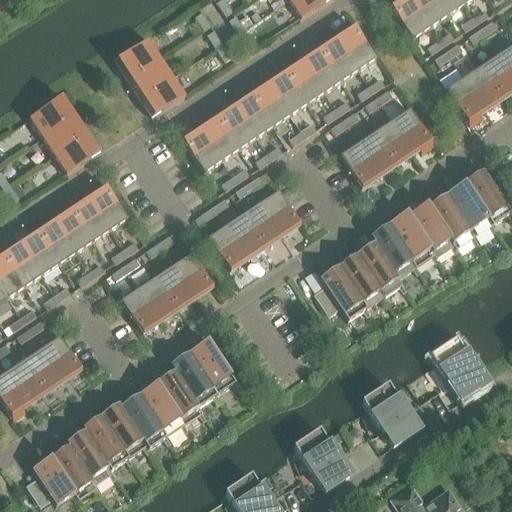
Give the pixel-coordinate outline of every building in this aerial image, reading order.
[(283,0),(284,1),(271,10),(274,14),(287,6),(295,0),(283,0)] [(331,0),(295,0),(287,6),(300,24),(333,2),(331,0)] [(428,33),(406,1),(401,4),(398,0),(387,8),(411,44),(428,33)] [(445,22),(430,0),(407,0),(406,1),(428,33),(445,22)] [(462,11),(454,0),(430,0),(445,22),(462,11)] [(478,0),(454,0),(462,11),(478,0)] [(232,16),(223,2),(216,7),(225,21),(232,16)] [(476,29),(488,21),(483,14),(472,22),(476,29)] [(256,16),(251,20),(254,25),(260,21),(256,16)] [(210,31),(201,17),(194,22),(203,36),(210,31)] [(247,20),(238,26),(244,34),(253,29),(247,20)] [(238,26),(235,21),(228,25),(237,39),(244,34),(238,26)] [(464,37),(476,29),(472,22),(460,30),(464,37)] [(484,40),(495,33),(491,26),(479,34),(484,40)] [(375,64),(365,48),(351,27),(339,35),(342,39),(333,45),(354,78),(375,64)] [(253,48),(244,34),(237,39),(246,52),(253,48)] [(472,48),(484,40),(479,34),(468,42),(472,48)] [(222,49),(213,35),(206,40),(215,54),(222,49)] [(443,51),(454,44),(449,37),(438,45),(443,51)] [(147,45),(114,67),(127,87),(160,65),(147,45)] [(354,78),(333,45),(315,56),(337,89),(354,78)] [(430,59),(443,51),(438,45),(426,53),(430,59)] [(231,62),(222,49),(215,54),(224,67),(231,62)] [(450,63),(461,55),(457,49),(445,56),(450,63)] [(511,50),(496,61),(511,85),(511,50)] [(337,89),(315,56),(299,68),(320,100),(337,89)] [(438,71),(450,63),(445,56),(433,64),(438,71)] [(511,97),(511,85),(496,61),(479,72),(500,105),(511,97)] [(160,65),(127,87),(140,106),(173,83),(160,65)] [(320,100),(299,68),(281,79),(303,112),(320,100)] [(500,105),(479,72),(462,84),(483,116),(500,105)] [(303,112),(281,79),(265,90),(286,123),(303,112)] [(173,83),(140,106),(151,123),(184,101),(173,83)] [(372,98),(384,90),(379,84),(368,91),(372,98)] [(483,116),(462,84),(445,95),(469,131),(480,124),(478,120),(483,116)] [(286,123),(265,90),(248,102),(269,134),(286,123)] [(360,106),(372,98),(368,91),(356,99),(360,106)] [(379,110),(391,102),(387,95),(375,103),(379,110)] [(61,102),(28,124),(40,143),(73,121),(61,102)] [(269,134),(248,102),(231,113),(252,145),(269,134)] [(377,111),(379,110),(375,103),(363,111),(368,118),(377,111)] [(338,120),(350,113),(345,106),(334,114),(338,120)] [(252,145),(231,113),(214,124),(235,157),(252,145)] [(326,128),(338,120),(334,114),(322,122),(326,128)] [(433,151),(418,128),(408,114),(388,128),(410,160),(419,154),(422,158),(433,151)] [(345,132),(357,124),(353,118),(341,126),(345,132)] [(73,121),(40,143),(52,161),(85,139),(73,121)] [(235,157),(214,124),(197,135),(218,168),(235,157)] [(343,134),(345,132),(341,126),(329,134),(334,140),(343,134)] [(410,160),(388,128),(371,139),(393,172),(410,160)] [(304,143),(316,136),(311,129),(300,136),(304,143)] [(218,168),(197,135),(182,145),(203,178),(218,168)] [(292,151),(304,143),(300,136),(288,144),(292,151)] [(98,158),(85,139),(52,161),(65,180),(98,158)] [(393,172),(371,139),(354,150),(376,183),(393,172)] [(376,183),(354,150),(339,161),(360,193),(376,183)] [(270,166),(282,158),(277,151),(266,159),(270,166)] [(258,174),(270,166),(266,159),(254,167),(258,174)] [(236,188),(248,181),(243,174),(232,182),(236,188)] [(9,190),(0,176),(0,191),(2,194),(9,190)] [(511,220),(510,218),(482,176),(462,189),(494,237),(495,236),(491,230),(507,220),(511,226),(511,224),(511,220)] [(250,196),(262,188),(258,181),(246,189),(250,196)] [(224,196),(236,188),(232,182),(220,190),(224,196)] [(238,203),(249,196),(250,196),(246,189),(234,197),(238,203)] [(494,237),(462,189),(444,200),(476,249),(477,248),(473,242),(488,232),(492,238),(494,237)] [(18,203),(9,190),(2,194),(11,208),(18,203)] [(127,224),(105,191),(87,203),(110,235),(127,224)] [(299,229),(277,197),(258,209),(280,242),(299,229)] [(476,249),(444,200),(427,212),(425,209),(424,210),(457,258),(457,257),(455,254),(470,244),(474,250),(476,249)] [(110,235),(87,203),(70,215),(93,247),(110,235)] [(228,210),(224,204),(212,212),(216,218),(228,210)] [(280,242),(258,209),(241,221),(263,253),(280,242)] [(457,258),(424,210),(407,221),(405,218),(404,218),(437,266),(435,263),(450,253),(454,259),(457,258)] [(216,218),(212,212),(200,219),(204,226),(216,218)] [(93,247),(70,215),(53,226),(76,258),(93,247)] [(437,266),(404,218),(386,230),(419,278),(415,272),(430,262),(434,268),(437,266)] [(263,253),(241,221),(224,232),(246,264),(263,253)] [(76,258),(53,226),(37,237),(59,269),(76,258)] [(419,278),(386,230),(369,242),(373,248),(372,248),(405,296),(397,284),(412,274),(416,280),(419,278)] [(246,264),(224,232),(207,243),(229,276),(246,264)] [(59,269),(37,237),(20,248),(42,281),(59,269)] [(161,255),(173,247),(168,241),(157,248),(161,255)] [(126,261),(138,254),(133,247),(121,255),(126,261)] [(42,281),(20,248),(2,260),(25,292),(42,281)] [(161,255),(157,248),(145,256),(149,263),(161,255)] [(405,296),(372,248),(354,260),(387,308),(383,302),(398,292),(402,298),(405,296)] [(114,269),(126,261),(121,255),(110,263),(114,269)] [(25,292),(2,260),(0,261),(0,292),(8,303),(25,292)] [(211,292),(190,260),(171,272),(194,304),(211,292)] [(387,308),(354,260),(336,272),(369,320),(365,314),(380,304),(384,310),(387,308)] [(127,277),(139,270),(134,263),(123,271),(127,277)] [(92,284),(104,276),(99,270),(87,277),(92,284)] [(115,285),(126,278),(127,277),(123,271),(111,279),(115,285)] [(194,304),(171,272),(154,283),(176,316),(194,304)] [(369,320),(336,272),(318,284),(324,292),(313,300),(327,322),(338,314),(347,326),(362,316),(366,322),(369,320)] [(80,292),(92,284),(87,277),(76,285),(80,292)] [(176,316),(154,283),(137,294),(159,327),(176,316)] [(58,307),(70,299),(65,292),(53,300),(58,307)] [(159,327),(137,294),(120,306),(142,338),(159,327)] [(58,307),(53,300),(42,308),(46,315),(58,307)] [(24,329),(36,321),(31,315),(19,323),(24,329)] [(12,337),(24,329),(19,323),(8,330),(12,337)] [(32,341),(43,333),(39,326),(27,334),(32,341)] [(20,349),(32,341),(27,334),(16,342),(20,349)] [(80,375),(58,342),(41,353),(63,386),(80,375)] [(485,391),(474,374),(479,370),(474,362),(469,365),(456,345),(430,362),(446,387),(447,386),(461,406),(485,391)] [(238,394),(206,346),(187,358),(216,400),(231,390),(235,396),(238,394)] [(0,361),(10,355),(5,349),(0,352),(0,361)] [(63,386),(41,353),(24,365),(46,397),(63,386)] [(216,400),(187,358),(169,370),(173,376),(198,412),(212,403),(216,409),(220,406),(216,400)] [(46,397),(24,365),(7,376),(29,408),(46,397)] [(29,408),(7,376),(0,380),(0,406),(13,425),(24,418),(21,413),(29,408)] [(198,412),(173,376),(155,388),(184,430),(198,421),(202,427),(205,424),(198,412)] [(184,430),(155,388),(138,400),(166,442),(180,432),(184,438),(187,436),(184,430)] [(416,436),(405,419),(411,415),(406,407),(401,410),(388,390),(361,408),(377,432),(379,431),(392,452),(416,436)] [(170,448),(166,442),(138,400),(119,412),(147,454),(162,444),(166,450),(170,448)] [(147,454),(119,412),(117,409),(100,421),(128,463),(142,453),(146,459),(149,457),(147,454)] [(132,469),(128,463),(100,421),(82,433),(83,436),(110,475),(124,465),(128,471),(132,469)] [(355,431),(346,436),(353,448),(362,443),(355,431)] [(110,475),(83,436),(66,448),(94,490),(108,480),(112,486),(116,484),(110,475)] [(348,481),(337,465),(343,461),(337,453),(333,456),(319,436),(293,453),(309,477),(310,477),(324,497),(348,481)] [(100,499),(94,490),(66,448),(48,461),(78,505),(92,495),(96,501),(100,499)] [(78,505),(48,461),(30,475),(36,484),(25,491),(38,511),(41,511),(51,506),(55,511),(70,501),(74,507),(78,505)] [(269,511),(269,510),(274,506),(269,498),(264,501),(251,481),(225,498),(234,511),(269,511)] [(264,481),(256,487),(262,496),(270,490),(264,481)] [(411,490),(388,505),(392,511),(460,511),(448,494),(424,510),(411,490)]
